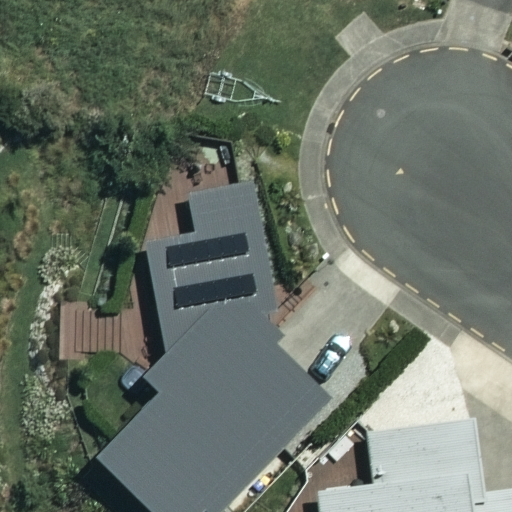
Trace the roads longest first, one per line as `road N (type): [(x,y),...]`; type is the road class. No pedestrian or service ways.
road 1 (residential): [(440,163),(484,0)]
road 2 (residential): [(511,280),(460,208),(440,163)]
